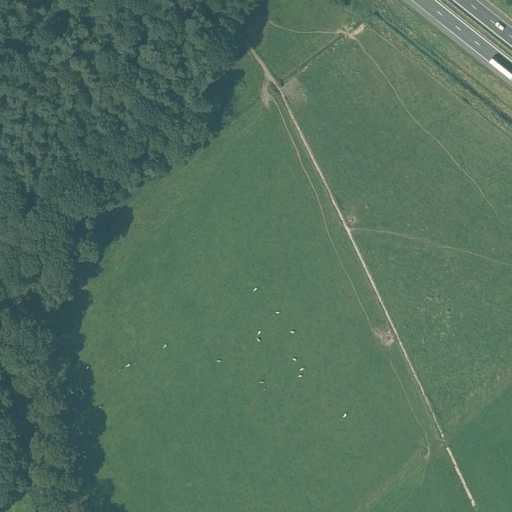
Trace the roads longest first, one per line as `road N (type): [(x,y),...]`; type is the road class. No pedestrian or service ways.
road 1 (track): [(206,0),(241,25),(276,82),(445,441)]
road 2 (tertiary): [(67,511),(0,251)]
